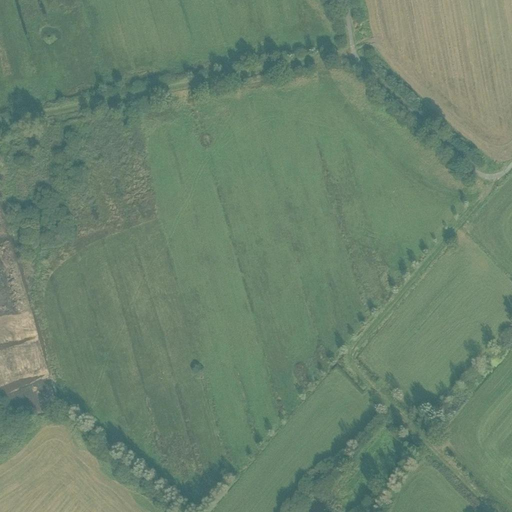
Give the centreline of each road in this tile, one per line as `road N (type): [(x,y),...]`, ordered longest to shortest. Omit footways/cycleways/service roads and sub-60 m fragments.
road 1 (track): [(495,511),(350,355),(497,179)]
road 2 (track): [(354,54),(0,127)]
road 3 (unclassified): [(354,54),(474,172),(497,179),(511,162)]
